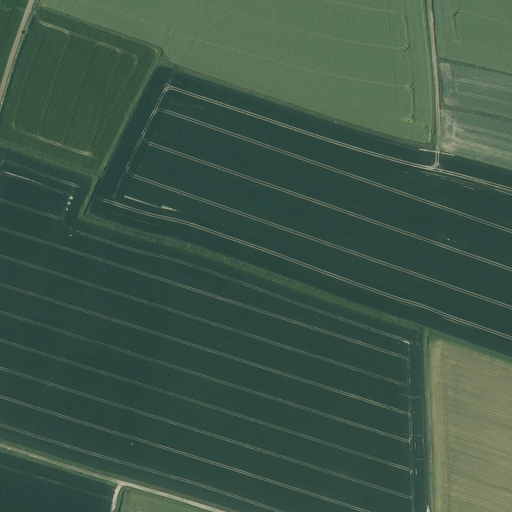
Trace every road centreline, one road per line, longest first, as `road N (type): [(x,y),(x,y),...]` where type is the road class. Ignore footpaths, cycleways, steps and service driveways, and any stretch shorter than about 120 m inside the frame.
road 1 (track): [(427,511),(425,335)]
road 2 (track): [(436,155),(427,0)]
road 3 (track): [(119,484),(0,447)]
